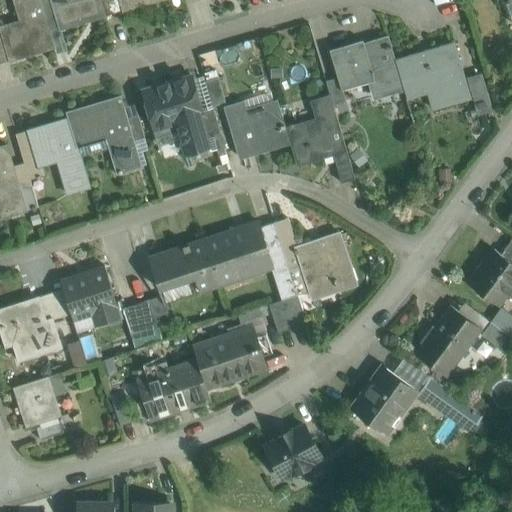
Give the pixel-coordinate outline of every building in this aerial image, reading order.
[(2,26),(1,26),(11,60),(39,51),(37,46),(51,41),(48,32),(39,0),(14,0),(20,21),(2,26)] [(39,0),(48,32),(60,28),(51,0),(39,0)] [(51,0),(60,28),(104,16),(99,0),(51,0)] [(118,0),(99,0),(104,16),(122,10),(118,0)] [(118,0),(122,10),(155,1),(154,0),(118,0)] [(0,20),(0,19),(0,62),(11,60),(1,26),(2,26),(0,20)] [(363,41),(330,50),(338,78),(341,90),(342,90),(372,81),(376,92),(401,85),(403,91),(404,91),(395,61),(388,36),(363,43),(363,41)] [(452,44),(395,61),(404,91),(407,99),(408,99),(406,94),(432,87),(437,106),(431,108),(432,109),(468,98),(452,44)] [(191,75),(143,90),(155,129),(177,122),(186,152),(209,145),(206,137),(199,112),(202,111),(192,79),(191,75)] [(213,107),(213,106),(203,76),(192,79),(202,111),(213,107)] [(218,77),(205,81),(213,106),(226,102),(218,77)] [(338,78),(326,81),(330,95),(333,106),(346,102),(342,90),(341,90),(338,78)] [(483,79),(470,83),(478,110),(491,106),(483,79)] [(330,95),(311,101),(317,119),(286,128),(290,143),(296,165),(335,154),(346,150),(333,106),(330,95)] [(120,96),(68,112),(70,121),(71,120),(81,156),(82,155),(110,147),(117,173),(119,172),(119,173),(122,172),(122,171),(141,166),(133,141),(126,118),(123,107),(120,96)] [(278,100),(245,110),(243,101),(225,107),(240,157),(290,143),(286,128),(278,100)] [(123,107),(126,118),(138,114),(134,103),(123,107)] [(220,132),(213,107),(202,111),(199,112),(206,137),(220,132)] [(126,118),(133,141),(145,137),(138,114),(126,118)] [(56,121),(16,133),(24,162),(25,161),(30,179),(37,177),(37,178),(40,177),(40,176),(43,175),(39,163),(56,158),(67,193),(91,186),(82,155),(81,156),(71,120),(70,121),(57,124),(56,121)] [(220,132),(206,137),(209,145),(211,152),(225,148),(220,132)] [(7,144),(0,146),(0,209),(2,217),(26,210),(13,165),(7,144)] [(346,150),(335,154),(336,158),(334,158),(341,183),(355,179),(346,150)] [(30,179),(25,161),(24,162),(13,165),(26,210),(33,208),(33,209),(36,208),(36,207),(38,206),(30,179)] [(287,218),(274,222),(281,245),(295,241),(287,218)] [(235,229),(205,239),(219,284),(272,266),(260,227),(258,222),(257,222),(257,223),(235,230),(235,229)] [(272,266),(274,273),(289,268),(281,245),(274,222),(260,227),(272,266)] [(339,232),(297,247),(295,241),(281,245),(289,268),(297,295),(310,291),(336,282),(339,290),(356,284),(339,232)] [(511,238),(500,254),(511,262),(511,238)] [(205,239),(150,257),(160,289),(195,278),(200,293),(220,286),(219,284),(205,239)] [(511,262),(500,254),(494,250),(469,283),(498,304),(508,291),(511,294),(511,262)] [(104,265),(60,279),(63,288),(71,313),(72,316),(98,307),(103,323),(121,317),(104,265)] [(289,268),(274,273),(282,300),(297,295),(289,268)] [(63,288),(38,297),(45,320),(52,318),(52,319),(71,313),(63,288)] [(163,294),(149,299),(158,326),(172,321),(163,294)] [(282,300),(268,304),(278,332),(306,323),(297,295),(282,300)] [(38,297),(0,308),(0,328),(6,345),(13,343),(18,359),(61,346),(52,319),(52,318),(45,320),(38,297)] [(158,326),(149,299),(122,308),(131,335),(158,326)] [(480,329),(451,308),(417,352),(446,374),(480,329)] [(491,322),(511,337),(511,324),(497,314),(491,322)] [(511,350),(511,337),(491,322),(481,335),(509,355),(511,350)] [(162,339),(158,326),(131,335),(135,348),(162,339)] [(246,328),(193,346),(197,359),(206,387),(265,368),(258,346),(259,345),(259,342),(254,344),(254,346),(252,347),(246,328)] [(72,363),(84,361),(78,339),(67,342),(72,363)] [(197,359),(162,370),(164,374),(145,380),(151,398),(146,400),(152,418),(210,399),(206,387),(197,359)] [(416,390),(383,366),(352,408),(385,432),(416,390)] [(48,376),(13,387),(26,426),(61,415),(48,376)] [(455,395),(430,377),(418,394),(442,412),(442,411),(455,395)] [(124,391),(110,396),(119,422),(133,418),(124,391)] [(482,415),(455,395),(442,411),(462,425),(470,431),(482,415)] [(59,420),(36,427),(40,439),(63,432),(59,420)] [(304,425),(292,431),(291,430),(277,437),(278,439),(265,446),(280,473),(293,467),(297,475),(311,468),(308,463),(321,456),(304,425)] [(112,511),(112,502),(77,502),(77,511),(112,511)]
